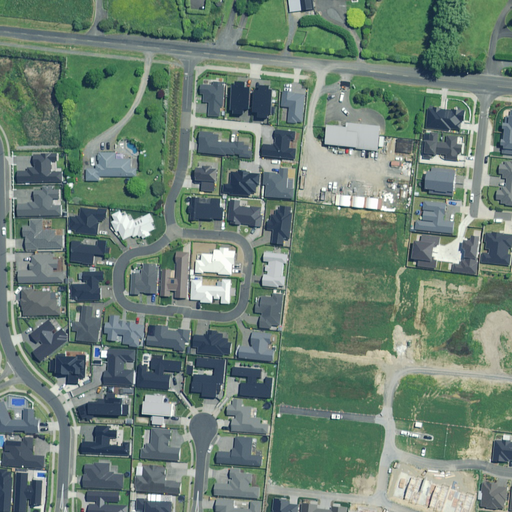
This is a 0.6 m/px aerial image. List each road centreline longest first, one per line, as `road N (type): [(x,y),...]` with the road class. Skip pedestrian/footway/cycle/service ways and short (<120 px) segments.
road 1 (residential): [(173,233),(242,241),(248,257),(238,311),(136,308),(122,298),(123,260),(166,238)]
road 2 (tertiary): [(189,51),(487,85)]
road 3 (unknown): [(511,309),(428,300),(404,316),(393,420)]
road 4 (tertiary): [(0,30),(189,51)]
road 5 (residential): [(62,511),(63,421),(20,368)]
road 6 (unknown): [(300,254),(396,266),(404,316)]
road 7 (residential): [(20,368),(2,324),(0,231)]
road 8 (residential): [(471,213),(487,85)]
road 9 (residential): [(388,452),(511,472)]
